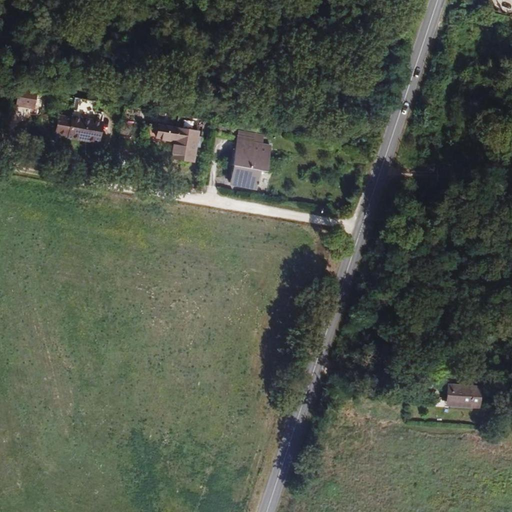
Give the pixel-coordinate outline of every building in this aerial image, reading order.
[(511,0),(494,0),(493,10),(511,13),(511,0)] [(31,105),(35,104),(36,93),(36,88),(18,83),(15,101),(31,105)] [(98,114),(99,101),(73,96),(71,113),(58,111),(55,131),(98,141),(104,115),(98,114)] [(227,138),(230,128),(208,123),(206,134),(227,138)] [(194,132),(155,124),(154,137),(170,141),(167,159),(188,163),(194,132)] [(255,139),(239,136),(229,184),(257,190),(260,176),(265,177),(271,148),(254,143),(255,139)] [(454,388),(453,410),(478,412),(479,390),(454,388)]
